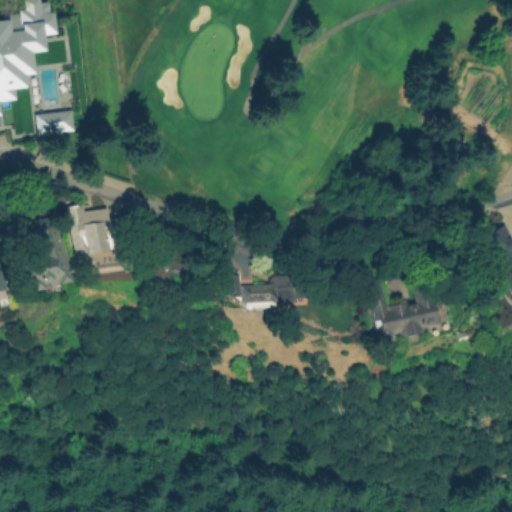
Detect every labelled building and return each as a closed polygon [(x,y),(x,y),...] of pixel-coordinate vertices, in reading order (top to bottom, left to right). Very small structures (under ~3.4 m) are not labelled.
[(0,16),(3,16),(3,12),(13,10),(13,7),(19,6),(18,0),(49,0),(53,33),(39,35),(41,50),(28,52),(30,73),(21,74),(22,87),(12,88),(13,98),(0,99),(0,16)] [(65,108),(68,130),(32,134),(30,113),(65,108)] [(85,242),(86,249),(79,250),(80,255),(72,256),(65,207),(80,204),(82,215),(104,212),(105,220),(122,218),(126,247),(114,248),(112,238),(85,242)] [(53,218),(69,287),(55,289),(54,285),(41,287),(42,292),(27,295),(26,289),(15,292),(10,269),(20,267),(12,226),(21,224),(20,218),(33,216),(34,222),(53,218)] [(160,284),(139,276),(144,261),(141,259),(147,242),(162,248),(167,235),(181,240),(175,255),(182,257),(176,272),(166,269),(160,284)] [(511,279),(500,279),(502,250),(506,251),(507,245),(511,245),(511,279)] [(198,293),(197,278),(230,280),(230,285),(263,283),(265,279),(271,276),(301,274),(302,297),(291,298),(291,302),(270,303),(270,300),(235,302),(234,293),(198,295),(198,293)] [(365,292),(364,284),(380,280),(386,307),(414,301),(411,288),(427,284),(430,299),(437,297),(440,308),(434,310),(437,324),(420,328),(421,332),(398,337),(397,332),(392,333),(393,336),(376,340),(365,292)]
